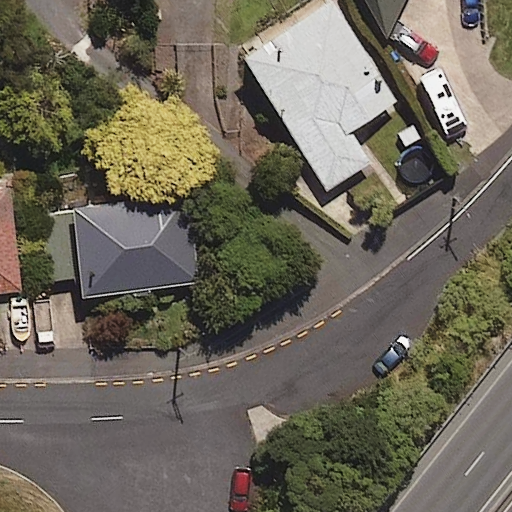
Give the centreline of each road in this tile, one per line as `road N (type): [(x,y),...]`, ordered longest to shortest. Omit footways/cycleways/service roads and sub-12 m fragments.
road 1 (residential): [(0,421),(151,414),(289,378),(384,320),(511,183)]
road 2 (motorway): [(427,511),(511,400)]
